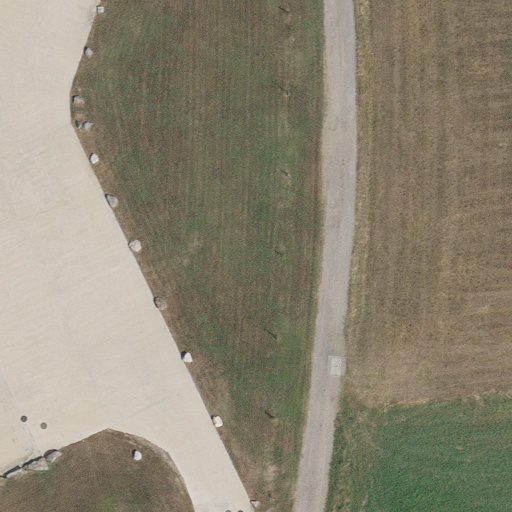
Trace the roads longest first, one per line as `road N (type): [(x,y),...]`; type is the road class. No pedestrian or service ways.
road 1 (unknown): [(64,0),(11,124),(17,190),(85,276),(193,465),(206,511)]
road 2 (track): [(301,511),(343,313),(329,0)]
